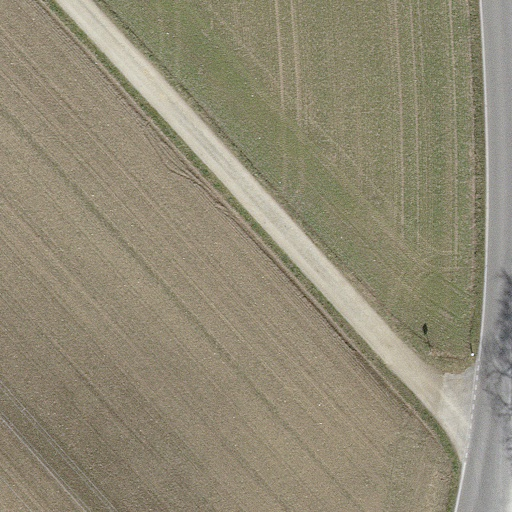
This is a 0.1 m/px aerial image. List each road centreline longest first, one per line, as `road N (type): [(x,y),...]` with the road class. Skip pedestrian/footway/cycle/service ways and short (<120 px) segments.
road 1 (track): [(67,0),(495,464)]
road 2 (tertiary): [(511,331),(484,511)]
